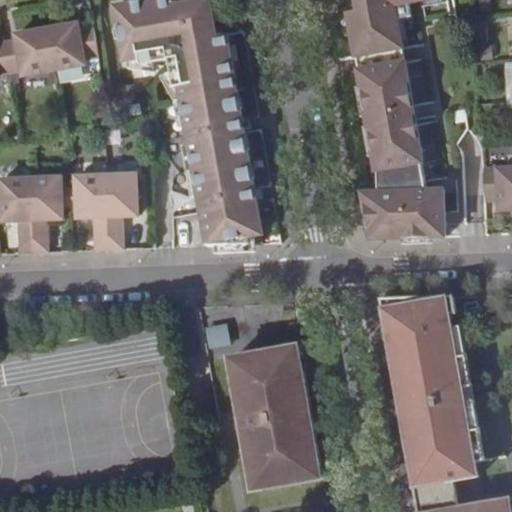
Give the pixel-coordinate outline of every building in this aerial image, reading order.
[(180,90),(209,248),(252,247),(252,243),(251,239),(264,236),(258,203),(254,204),(252,191),(256,191),(246,134),(242,134),(240,122),(244,121),(239,91),(234,92),(232,77),(236,77),(229,36),(215,39),(210,9),(176,14),(174,0),(162,0),(117,8),(126,63),(141,61),(142,67),(169,62),(175,90),(180,90)] [(352,15),(378,172),(424,164),(425,164),(401,21),(414,18),(412,4),(438,0),(363,0),(365,13),(352,15)] [(85,61),(100,59),(95,28),(80,31),(79,25),(48,31),(55,72),(86,67),(85,61)] [(55,72),(48,31),(18,36),(19,42),(4,45),(9,74),(24,71),(25,78),(55,72)] [(0,75),(9,74),(4,45),(0,45),(0,75)] [(379,194),(364,195),(372,242),(447,239),(445,192),(428,193),(424,164),(378,172),(379,194)] [(511,169),(484,171),(486,203),(500,202),(499,213),(511,212),(511,169)] [(108,177),(111,252),(126,251),(124,219),(139,218),(138,176),(108,177)] [(94,220),(96,253),(111,252),(108,177),(78,179),(79,220),(94,220)] [(32,180),(35,255),(50,254),(49,222),(64,221),(63,179),(32,180)] [(19,223),(20,255),(35,255),(32,180),(2,181),(3,223),(19,223)] [(511,511),(511,295),(488,296),(384,305),(420,511),(511,511)] [(205,327),(210,349),(231,344),(226,322),(205,327)] [(253,495),(324,482),(314,424),(306,425),(304,412),(311,411),(301,352),(230,364),(253,495)] [(306,425),(314,424),(311,411),(304,412),(306,425)]
